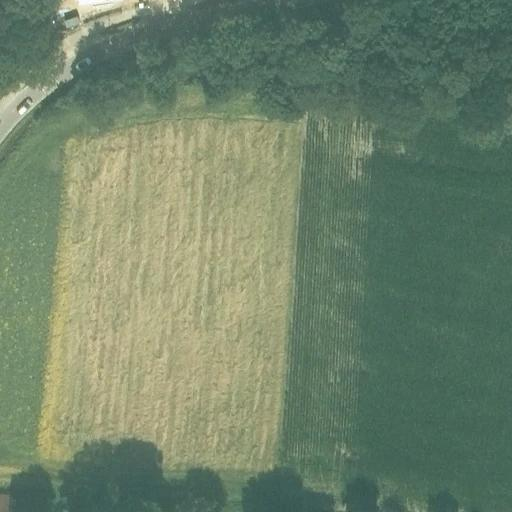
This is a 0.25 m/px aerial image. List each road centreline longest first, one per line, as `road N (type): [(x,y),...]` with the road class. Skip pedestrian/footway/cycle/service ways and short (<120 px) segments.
road 1 (unclassified): [(0,128),(68,67),(163,30)]
road 2 (unclassified): [(163,30),(294,0)]
